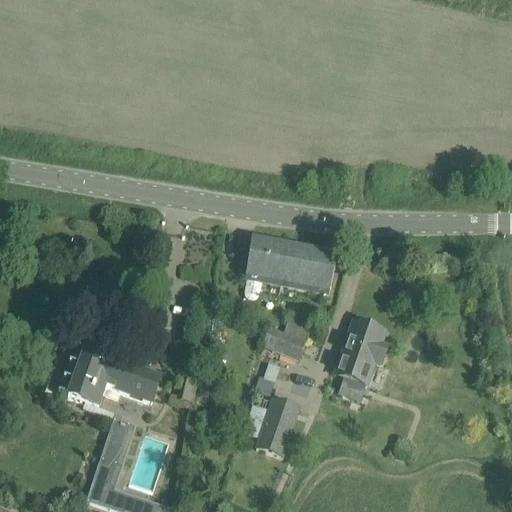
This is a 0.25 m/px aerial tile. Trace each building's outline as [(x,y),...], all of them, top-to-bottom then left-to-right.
[(264,286),(286,290),(308,295),(328,299),(338,253),(251,237),(243,297),(262,299),(264,286)] [(290,314),(283,335),(307,343),(315,322),(290,314)] [(340,363),(335,378),(349,383),(366,389),(371,374),(374,365),(382,368),(387,350),(380,348),(384,336),(353,325),(340,363)] [(307,343),(283,335),(269,330),(262,350),(299,364),(307,343)] [(104,390),(132,400),(151,407),(159,382),(113,366),(113,365),(105,362),(105,361),(84,353),(67,401),(97,411),(104,390)] [(268,398),(280,369),(267,364),(255,393),(268,398)] [(177,403),(193,407),(198,380),(182,377),(177,403)] [(271,402),(257,444),(254,454),(283,463),(299,412),(271,402)] [(108,492),(130,426),(121,424),(123,420),(115,417),(114,421),(113,423),(92,486),(86,505),(106,511),(127,511),(131,500),(113,494),(108,492)]
